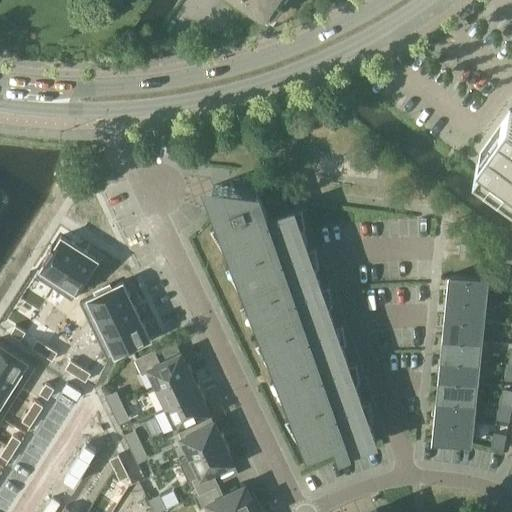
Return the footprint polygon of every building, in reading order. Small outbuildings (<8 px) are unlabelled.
[(241,0),(266,16),(276,0),(241,0)] [(476,164),(511,189),(511,110),(510,109),(480,151),(484,153),(476,164)] [(351,449),(377,440),(370,419),(375,417),(371,397),(363,400),(356,380),(361,378),(358,358),(350,361),(343,342),(347,340),(344,320),(336,323),(329,303),(334,301),(330,282),(322,284),(315,265),(320,263),(317,243),(309,246),(302,226),(307,224),(303,204),(268,217),(259,190),(258,190),(258,192),(214,185),(226,217),(212,222),(234,258),(228,261),(249,297),(242,299),(264,334),(257,337),(278,372),(272,375),(293,411),(287,413),(309,450),(337,439),(342,453),(349,450),(351,450),(351,449)] [(46,260),(42,266),(60,278),(80,246),(62,234),(55,245),(52,244),(43,258),(46,260)] [(461,256),(475,257),(476,244),(463,242),(461,256)] [(80,246),(60,278),(78,289),(98,258),(80,246)] [(447,296),(449,296),(449,295),(485,299),(488,278),(451,274),(450,285),(448,285),(447,296)] [(101,291),(89,296),(98,316),(132,299),(123,280),(116,283),(115,281),(100,288),(101,291)] [(445,316),(447,316),(483,319),(485,299),(449,295),(449,296),(448,305),(446,305),(445,316)] [(132,299),(98,316),(107,334),(141,318),(132,299)] [(443,336),(445,337),(445,336),(481,340),(483,319),(447,316),(446,326),(444,325),(443,336)] [(141,318),(107,334),(117,354),(151,337),(141,318)] [(16,324),(11,332),(21,338),(26,330),(16,324)] [(441,357),(443,357),(443,356),(479,360),(481,340),(445,336),(445,337),(444,346),(442,346),(441,357)] [(38,337),(32,346),(42,352),(48,344),(38,337)] [(0,340),(0,366),(17,377),(28,359),(0,340)] [(48,344),(42,352),(53,359),(58,350),(48,344)] [(149,368),(159,387),(193,370),(188,361),(186,362),(181,351),(160,361),(154,349),(137,357),(143,371),(149,368)] [(438,377),(441,377),(441,376),(477,380),(479,360),(443,356),(443,357),(442,366),(440,366),(438,377)] [(71,359),(66,367),(76,374),(81,365),(71,359)] [(81,365),(76,374),(86,380),(92,372),(81,365)] [(0,366),(0,390),(6,394),(17,377),(0,366)] [(159,387),(168,406),(202,390),(198,380),(196,381),(191,372),(193,371),(193,370),(159,387)] [(436,397),(439,398),(439,397),(475,400),(477,380),(441,376),(441,377),(440,386),(438,386),(436,397)] [(46,381),(40,392),(48,397),(55,387),(46,381)] [(178,426),(179,426),(178,425),(193,418),(199,429),(215,421),(214,420),(213,421),(209,411),(210,411),(205,400),(207,399),(202,390),(168,406),(178,426)] [(511,391),(502,390),(500,403),(511,405),(511,391)] [(107,397),(112,409),(124,403),(118,391),(107,397)] [(434,418),(437,418),(437,417),(473,421),(475,400),(439,397),(439,398),(438,407),(436,407),(434,418)] [(35,399),(29,409),(37,414),(44,404),(35,399)] [(124,403),(112,409),(118,421),(130,415),(124,403)] [(511,407),(511,405),(500,403),(497,416),(510,418),(511,407)] [(29,409),(22,419),(31,424),(37,414),(29,409)] [(437,417),(437,418),(436,427),(434,427),(432,438),(471,442),(473,421),(437,417)] [(182,436),(192,456),(226,439),(222,430),(220,431),(215,421),(199,429),(193,418),(178,425),(179,426),(183,435),(182,436)] [(125,436),(131,448),(142,442),(137,430),(125,436)] [(13,433),(7,443),(15,448),(22,438),(13,433)] [(491,447),(504,449),(506,436),(494,433),(491,447)] [(195,478),(201,490),(201,491),(218,483),(212,471),(234,461),(229,450),(230,449),(226,439),(192,456),(180,461),(189,481),(195,478)] [(142,442),(131,448),(137,460),(148,454),(142,442)] [(7,443),(0,453),(9,459),(15,448),(7,443)] [(119,453),(110,457),(115,468),(124,464),(119,453)] [(124,464),(115,468),(120,479),(129,475),(124,464)] [(209,503),(213,511),(242,511),(260,504),(253,490),(249,492),(245,484),(224,495),(218,483),(201,491),(201,490),(194,494),(200,507),(209,503)] [(150,501),(155,511),(157,511),(167,507),(161,495),(150,501)]
